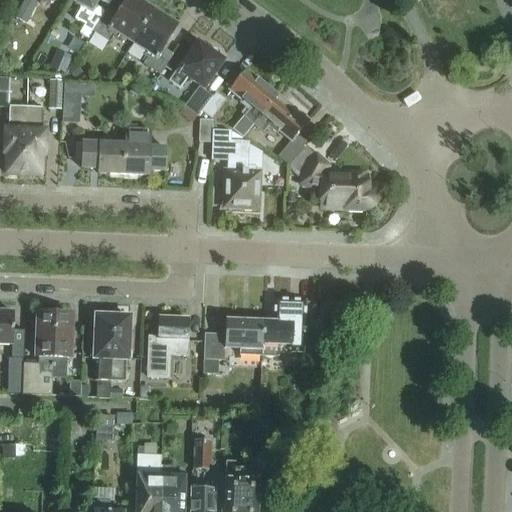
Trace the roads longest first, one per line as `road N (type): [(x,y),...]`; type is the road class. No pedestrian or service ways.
road 1 (residential): [(428,260),(0,242)]
road 2 (unclassified): [(431,155),(225,0)]
road 3 (unclassified): [(469,261),(461,419)]
road 4 (unclassified): [(500,420),(506,263)]
